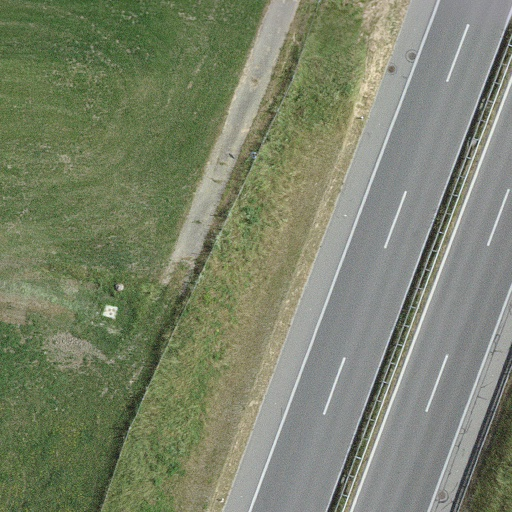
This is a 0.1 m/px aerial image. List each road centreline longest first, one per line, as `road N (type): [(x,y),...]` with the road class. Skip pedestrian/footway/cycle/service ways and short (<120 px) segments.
road 1 (motorway): [(476,0),(286,511)]
road 2 (motorway): [(388,511),(511,174)]
